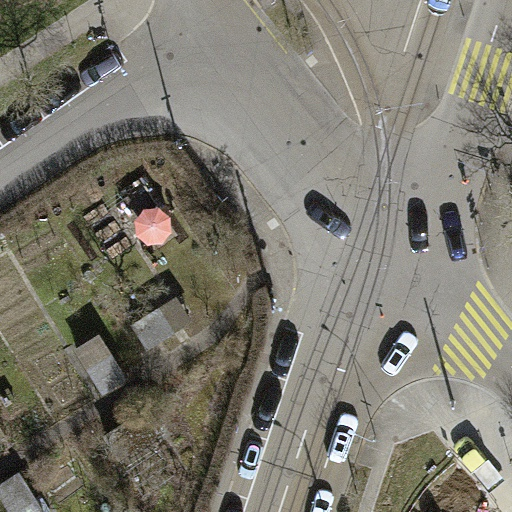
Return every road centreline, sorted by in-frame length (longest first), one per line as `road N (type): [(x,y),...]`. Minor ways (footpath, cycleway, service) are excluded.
road 1 (tertiary): [(281,511),(337,341),(396,242)]
road 2 (residential): [(511,0),(465,127),(396,242)]
road 3 (residential): [(225,43),(396,242)]
road 4 (residential): [(225,43),(0,176)]
road 5 (tertiary): [(396,242),(511,366)]
